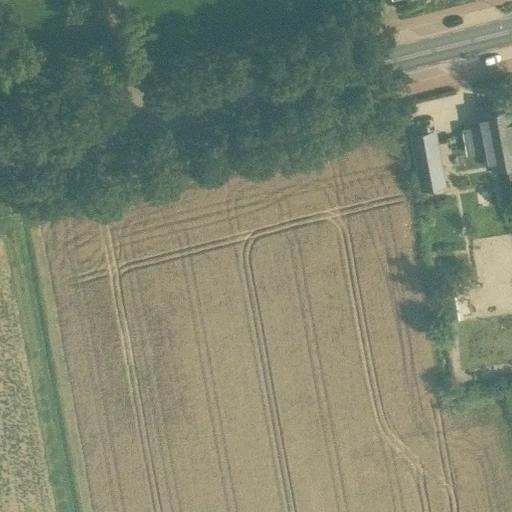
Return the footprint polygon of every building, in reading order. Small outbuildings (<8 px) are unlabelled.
[(511,103),(497,107),(506,163),(511,162),(511,103)] [(501,185),(510,183),(506,163),(497,107),(476,110),(486,167),(487,167),(488,175),(499,173),(501,185)] [(435,142),(414,146),(419,174),(440,170),(435,142)] [(455,293),(443,295),(445,302),(456,300),(455,293)] [(458,308),(446,310),(447,318),(459,316),(458,308)]
